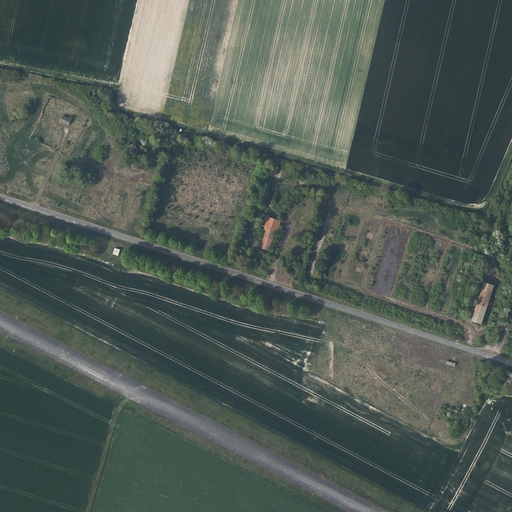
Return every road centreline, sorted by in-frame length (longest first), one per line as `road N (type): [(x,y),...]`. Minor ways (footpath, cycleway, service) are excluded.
road 1 (track): [(511,140),(486,200),(470,206),(122,108),(109,86),(0,62)]
road 2 (track): [(469,349),(468,328),(456,321),(347,282),(358,225),(379,218),(490,253),(511,248)]
